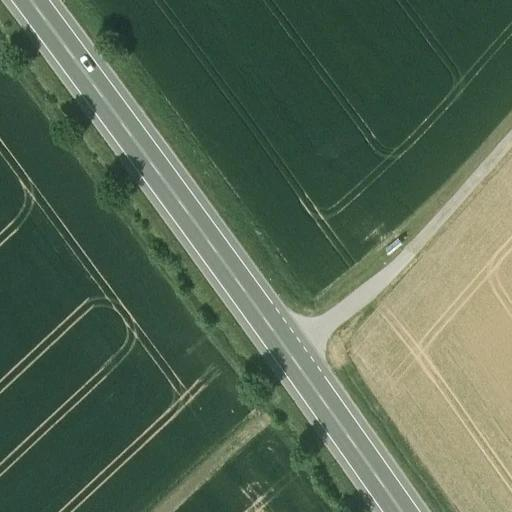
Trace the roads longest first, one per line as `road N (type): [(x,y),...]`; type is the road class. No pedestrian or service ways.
road 1 (primary): [(405,511),(32,0)]
road 2 (track): [(290,352),(380,282),(511,136)]
road 3 (track): [(258,423),(163,511)]
